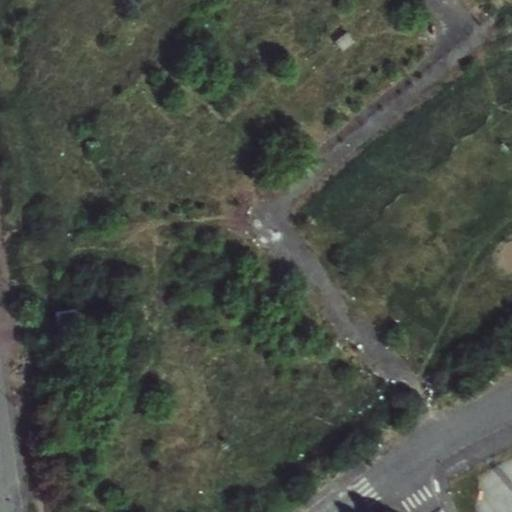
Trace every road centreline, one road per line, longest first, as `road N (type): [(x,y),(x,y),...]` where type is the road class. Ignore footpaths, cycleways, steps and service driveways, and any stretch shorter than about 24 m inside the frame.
road 1 (unknown): [(231,511),(159,251),(179,218),(248,194),(281,204)]
road 2 (unknown): [(281,204),(268,220),(277,240),(431,448)]
road 3 (unknown): [(281,204),(457,46),(452,13),(435,0)]
road 4 (residential): [(395,472),(511,403)]
